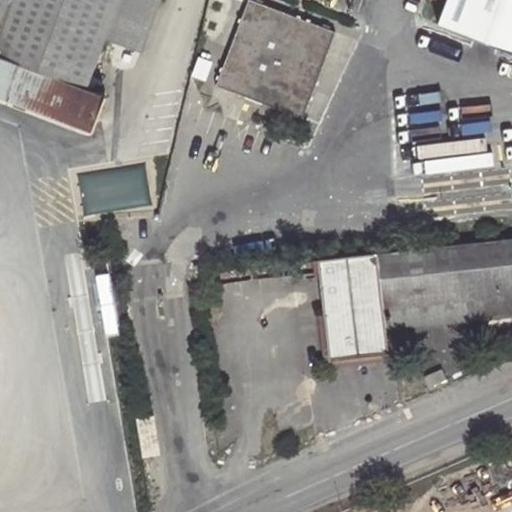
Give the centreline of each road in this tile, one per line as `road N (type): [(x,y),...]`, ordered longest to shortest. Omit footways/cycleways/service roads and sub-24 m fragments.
road 1 (unclassified): [(255,511),(511,399)]
road 2 (unknown): [(380,50),(511,92)]
